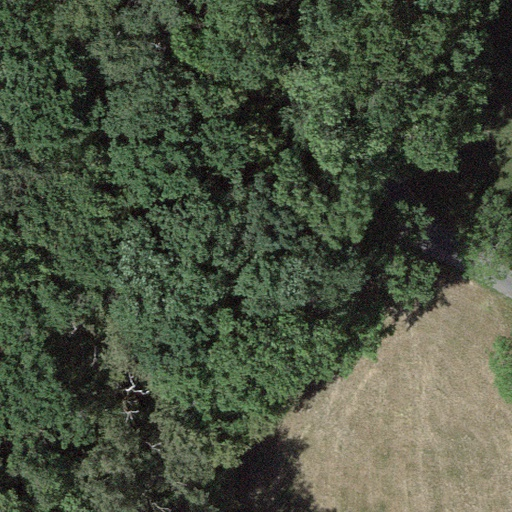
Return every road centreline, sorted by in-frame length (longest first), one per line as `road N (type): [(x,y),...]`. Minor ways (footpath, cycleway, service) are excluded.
road 1 (track): [(345,192),(195,449),(194,511)]
road 2 (track): [(434,0),(410,95),(345,192)]
